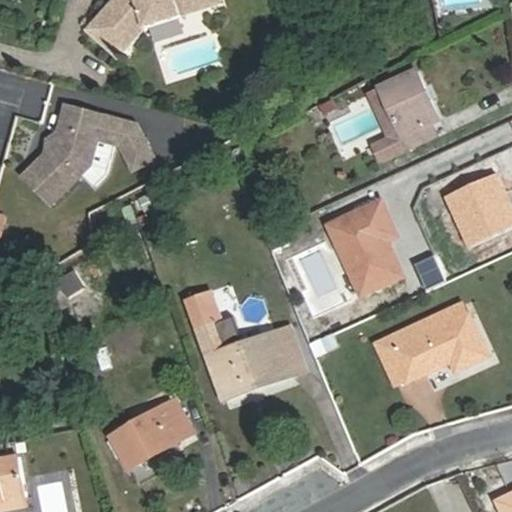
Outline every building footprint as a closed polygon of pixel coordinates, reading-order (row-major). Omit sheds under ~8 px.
[(181,6),(201,0),(115,0),(88,30),(120,60),(149,29),(185,17),(181,6)] [(201,0),(181,6),(185,17),(225,4),(223,0),(201,0)] [(384,162),(413,148),(408,137),(435,124),(442,121),(420,72),(384,88),(404,133),(393,138),(377,145),(384,162)] [(404,133),(384,88),(373,94),(393,138),(404,133)] [(22,177),(49,204),(88,165),(95,139),(119,145),(125,124),(101,117),(64,107),(57,132),(54,146),(44,155),(22,177)] [(119,145),(135,168),(153,155),(133,126),(125,124),(119,145)] [(408,137),(413,148),(440,136),(435,124),(408,137)] [(57,132),(46,141),(44,155),(54,146),(57,132)] [(511,141),(497,148),(508,176),(511,174),(511,141)] [(511,199),(500,173),(447,196),(470,247),(511,228),(511,199)] [(138,198),(142,214),(162,209),(157,193),(138,198)] [(333,227),(365,296),(407,277),(391,242),(401,237),(386,202),(333,227)] [(189,303),(223,395),(253,384),(256,391),(294,377),(278,333),(226,352),(216,325),(221,323),(210,295),(189,303)] [(460,373),(491,359),(470,315),(465,306),(390,341),(408,380),(410,384),(455,363),(460,373)] [(474,313),(470,315),(491,359),(495,357),(474,313)] [(308,372),(292,328),(278,333),(294,377),(308,372)] [(408,380),(390,341),(378,346),(397,386),(408,380)] [(253,384),(223,395),(226,403),(256,391),(253,384)] [(133,470),(181,442),(176,433),(192,423),(179,402),(115,438),(133,470)] [(176,433),(181,442),(197,433),(192,423),(176,433)] [(0,511),(29,506),(19,456),(0,459),(0,511)] [(70,511),(66,477),(35,482),(39,511),(70,511)] [(78,511),(95,511),(91,491),(75,494),(78,511)] [(511,511),(511,493),(496,501),(500,511),(511,511)]
